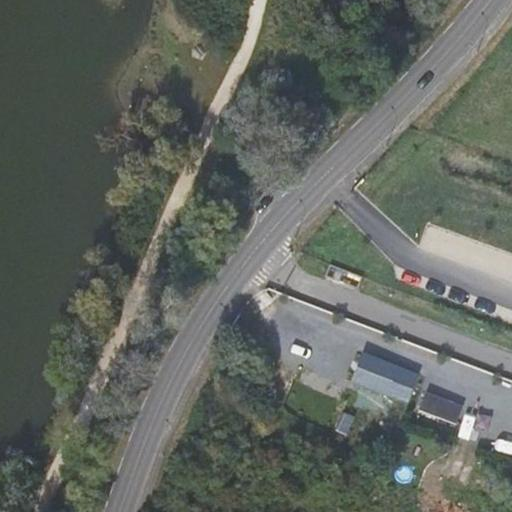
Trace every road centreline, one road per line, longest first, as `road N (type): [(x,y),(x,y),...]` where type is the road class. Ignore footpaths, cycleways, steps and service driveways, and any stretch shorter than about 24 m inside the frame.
road 1 (tertiary): [(493,0),(257,256)]
road 2 (tertiary): [(257,256),(222,296),(151,423),(118,511)]
road 3 (residential): [(257,256),(288,278),(511,364)]
